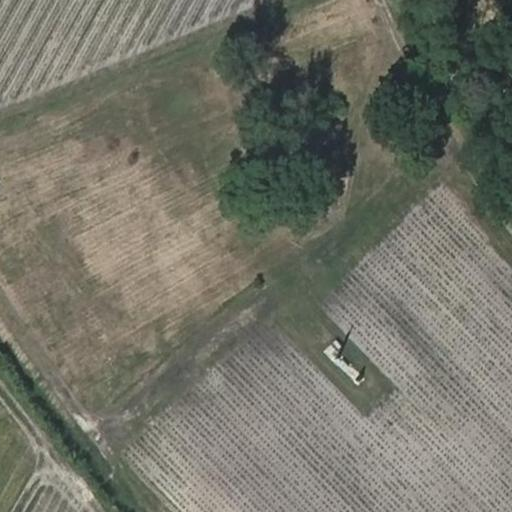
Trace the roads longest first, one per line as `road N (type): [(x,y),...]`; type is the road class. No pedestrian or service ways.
road 1 (track): [(511,205),(461,135),(394,0)]
road 2 (track): [(0,395),(96,511)]
